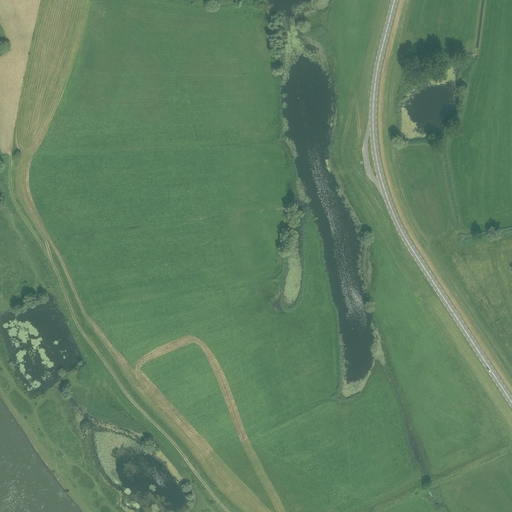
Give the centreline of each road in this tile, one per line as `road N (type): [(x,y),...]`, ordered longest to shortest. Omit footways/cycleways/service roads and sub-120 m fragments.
road 1 (primary): [(511,402),(412,251),(385,194),(372,114),(393,0)]
road 2 (unknown): [(12,161),(74,320),(227,511)]
